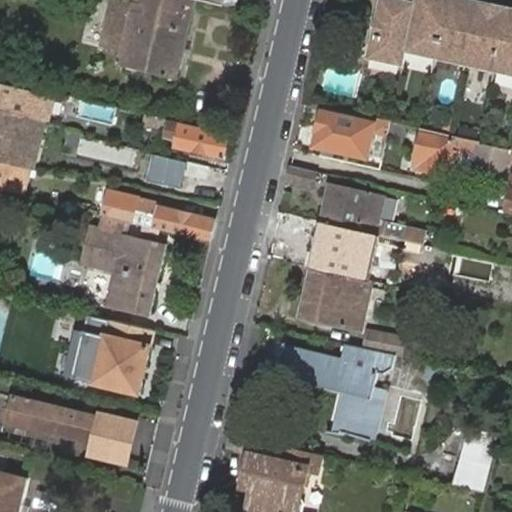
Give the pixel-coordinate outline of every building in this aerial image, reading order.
[(111,0),(101,45),(110,47),(119,49),(115,63),(178,79),(186,47),(196,0),(111,0)] [(436,58),(465,64),(493,71),(511,74),(511,8),(508,8),(479,1),(473,0),(417,0),(416,3),(404,0),(381,0),(368,58),(403,66),(406,51),(436,58)] [(0,110),(43,121),(46,112),(50,113),(53,101),(49,99),(50,96),(0,82),(0,110)] [(403,139),(407,125),(402,124),(391,122),(325,106),(316,146),(347,154),(347,152),(367,157),(373,132),(388,135),(403,139)] [(0,161),(32,169),(43,121),(0,110),(0,161)] [(163,117),(146,113),(143,124),(161,128),(162,123),(163,117)] [(172,119),(163,117),(162,123),(171,125),(168,137),(179,139),(178,147),(225,158),(230,137),(214,132),(214,130),(172,119)] [(461,151),(464,138),(423,129),(414,167),(455,176),(461,151)] [(506,162),(509,149),(464,138),(461,151),(477,155),(473,172),(502,179),(506,162)] [(208,166),(154,153),(150,167),(205,180),(208,166)] [(0,187),(26,194),(32,169),(0,161),(0,187)] [(317,172),(290,166),(287,180),(314,187),(317,172)] [(410,241),(423,244),(426,231),(384,221),(382,226),(379,226),(385,194),(330,182),(321,221),(377,233),(379,235),(410,241)] [(171,231),(211,241),(216,220),(156,206),(157,202),(137,197),(110,191),(104,215),(132,222),(152,226),(171,231)] [(377,233),(321,221),(310,267),(366,280),(377,233)] [(93,226),(84,264),(118,272),(110,307),(151,316),(168,243),(93,226)] [(408,249),(410,241),(379,235),(378,242),(408,249)] [(371,281),(366,280),(310,267),(300,318),(361,331),(371,281)] [(109,320),(90,315),(76,378),(95,382),(109,320)] [(154,330),(109,320),(95,382),(140,392),(151,346),(154,330)] [(405,337),(369,330),(366,347),(396,354),(401,355),(405,337)] [(284,345),(278,372),(344,388),(334,433),(351,437),(351,436),(364,438),(376,388),(379,374),(384,375),(393,368),(396,354),(346,343),(342,362),(302,352),(302,349),(284,345)] [(385,390),(376,388),(364,438),(373,441),(385,390)] [(97,432),(100,417),(15,397),(9,422),(94,443),(97,432)] [(132,426),(100,417),(97,432),(94,443),(91,452),(124,459),(128,440),(132,426)] [(465,439),(454,484),(483,491),(494,447),(465,439)] [(319,474),(323,455),(287,447),(283,464),(253,457),(247,484),(256,486),(251,510),(250,511),(301,511),(303,506),(300,503),(299,502),(306,471),(319,474)] [(21,511),(24,505),(30,477),(0,469),(0,511),(21,511)] [(40,491),(37,505),(41,506),(56,510),(60,496),(40,491)]
